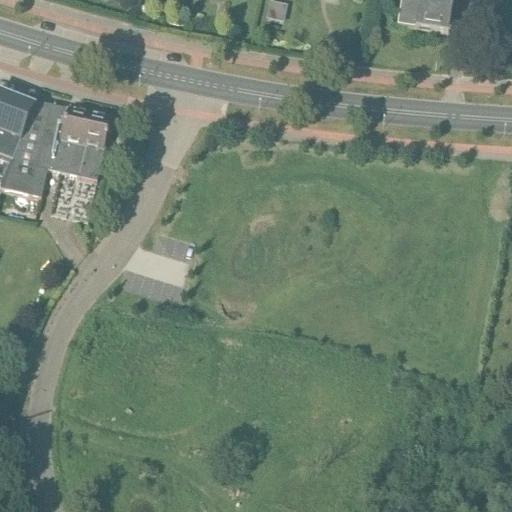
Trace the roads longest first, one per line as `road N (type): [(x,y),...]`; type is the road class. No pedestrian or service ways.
road 1 (unclassified): [(50,511),(37,422),(58,333),(149,200),(193,83)]
road 2 (secondary): [(511,120),(414,115),(193,83)]
road 3 (secondary): [(193,83),(0,32)]
